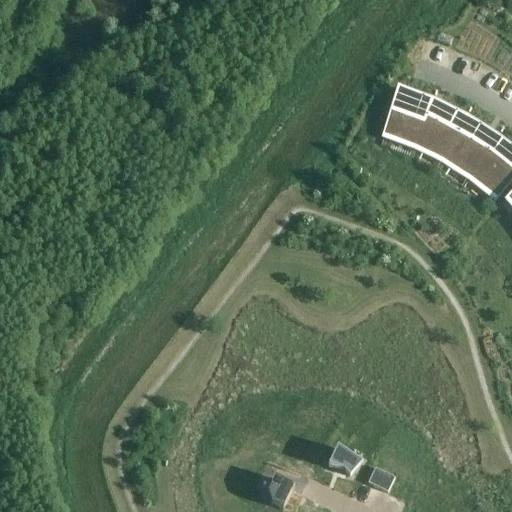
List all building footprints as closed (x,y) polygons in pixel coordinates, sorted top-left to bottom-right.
[(398,91),(382,142),(414,153),(442,168),(469,185),(493,204),(495,201),(511,180),(511,150),(500,141),(470,122),(436,105),(398,91)] [(511,191),(503,201),(511,210),(511,191)] [(337,450),(328,470),(339,472),(349,478),(362,463),(337,450)] [(366,484),(386,494),(392,479),(373,470),(366,484)] [(275,482),(268,496),(271,507),(280,511),(282,511),(294,491),(275,482)] [(442,511),(443,511),(421,501),(416,511),(442,511)]
